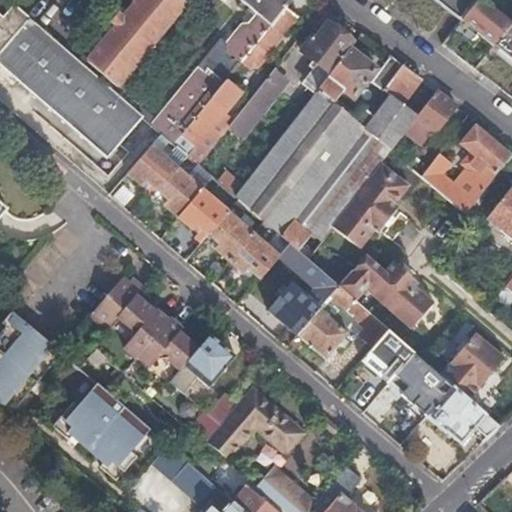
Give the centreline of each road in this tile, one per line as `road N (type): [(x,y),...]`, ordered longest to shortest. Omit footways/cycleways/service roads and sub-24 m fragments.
road 1 (residential): [(448,505),(0,118)]
road 2 (residential): [(511,130),(338,0)]
